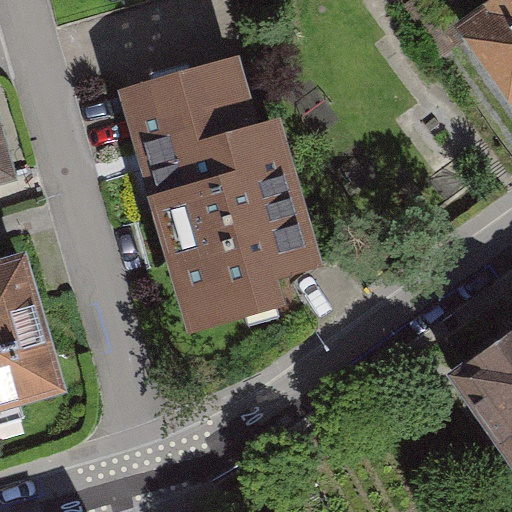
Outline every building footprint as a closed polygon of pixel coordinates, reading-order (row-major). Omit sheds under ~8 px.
[(511,0),(507,0),(469,26),(511,90),(511,0)] [(247,63),(133,92),(197,335),(305,307),(298,283),(333,274),(294,125),(266,132),(247,63)] [(0,78),(0,192),(28,185),(0,78)] [(40,257),(0,267),(0,416),(78,395),(40,257)] [(511,341),(459,377),(511,445),(511,341)]
